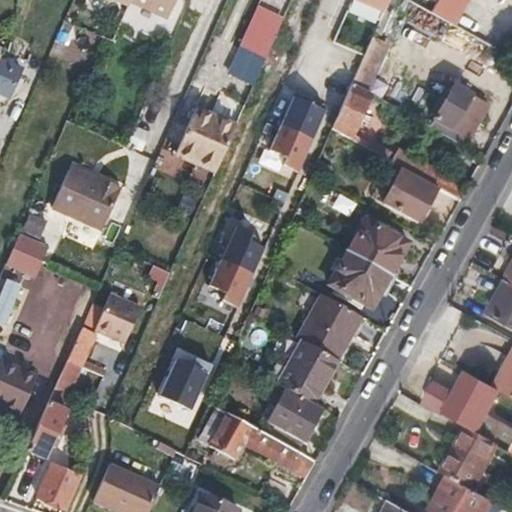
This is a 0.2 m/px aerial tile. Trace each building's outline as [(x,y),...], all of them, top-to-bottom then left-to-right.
[(113,0),(129,6),(132,1),(167,16),(174,0),(113,0)] [(357,0),(383,12),(388,0),(357,0)] [(438,0),(431,13),(455,26),(469,0),(438,0)] [(238,45),(266,58),(284,19),(256,7),(238,45)] [(511,37),(507,34),(498,50),(511,57),(511,37)] [(385,44),(372,37),(351,84),(366,92),(387,45),(385,44)] [(0,61),(0,93),(8,98),(20,71),(0,61)] [(366,92),(351,84),(331,130),(349,140),(370,94),(366,92)] [(456,86),(432,127),(466,146),(489,105),(456,86)] [(291,98),(278,128),(293,134),(310,142),(324,112),(291,98)] [(175,156),(214,174),(234,130),(194,113),(175,156)] [(293,134),(278,128),(267,154),(283,161),(280,168),(296,175),(310,142),(293,134)] [(369,140),(365,148),(391,163),(418,177),(437,188),(460,202),(467,188),(439,172),(399,149),(396,155),(369,140)] [(330,168),(317,160),(310,175),(323,182),(330,168)] [(418,177),(391,163),(372,196),(418,221),(437,188),(418,177)] [(69,172),(53,208),(102,230),(120,188),(98,178),(96,183),(69,172)] [(275,187),(268,209),(280,213),(287,191),(275,187)] [(348,215),(355,203),(339,194),(332,207),(348,215)] [(39,235),(44,220),(28,214),(23,230),(39,235)] [(348,252),(390,275),(407,243),(366,220),(348,252)] [(235,227),(220,259),(235,266),(252,274),(263,248),(247,241),(250,234),(235,227)] [(13,247),(43,261),(49,247),(20,233),(13,247)] [(13,247),(8,261),(38,274),(43,261),(13,247)] [(59,249),(54,263),(83,272),(88,258),(59,249)] [(371,308),(390,275),(348,252),(329,284),(371,308)] [(235,266),(220,259),(209,285),(224,292),(221,299),(237,306),(252,274),(235,266)] [(169,274),(154,266),(150,277),(165,284),(169,274)] [(0,322),(8,325),(19,279),(0,274),(0,322)] [(511,283),(509,282),(491,314),(511,325),(511,283)] [(96,327),(95,330),(124,343),(139,308),(110,294),(103,310),(96,327)] [(336,361),(337,361),(361,318),(321,296),(308,321),(297,340),(303,343),(336,361)] [(92,304),(84,322),(96,327),(103,310),(92,304)] [(79,368),(80,368),(96,334),(81,327),(66,362),(79,368)] [(304,399),(312,404),(334,365),(337,361),(336,361),(303,343),(279,386),(286,390),(304,399)] [(501,370),(492,386),(511,397),(511,349),(504,363),(509,366),(505,372),(501,370)] [(0,360),(0,407),(1,407),(0,409),(19,419),(38,377),(0,360)] [(177,361),(160,397),(192,413),(212,368),(196,361),(193,368),(177,361)] [(59,378),(71,383),(79,368),(66,362),(59,378)] [(504,363),(501,370),(505,372),(509,366),(504,363)] [(59,378),(28,450),(45,458),(66,412),(60,408),(71,383),(59,378)] [(435,386),(424,406),(462,428),(464,424),(501,445),(500,447),(511,453),(511,432),(486,418),(472,410),(473,407),(456,398),(435,386)] [(270,437),(298,453),(321,413),(303,403),(304,399),(286,390),(269,421),(277,425),(270,437)] [(304,475),(312,460),(298,453),(270,437),(250,427),(227,414),(210,447),(239,464),(250,446),(304,475)] [(446,455),(437,471),(448,477),(475,491),(500,447),(501,445),(464,424),(462,428),(456,438),(459,440),(450,457),(446,455)] [(93,501),(118,511),(149,511),(161,486),(110,464),(93,501)] [(52,466),(37,499),(64,510),(78,478),(52,466)] [(475,491),(448,477),(431,508),(437,511),(498,511),(502,506),(492,500),(475,491)] [(202,495),(194,511),(235,511),(236,510),(202,495)]
